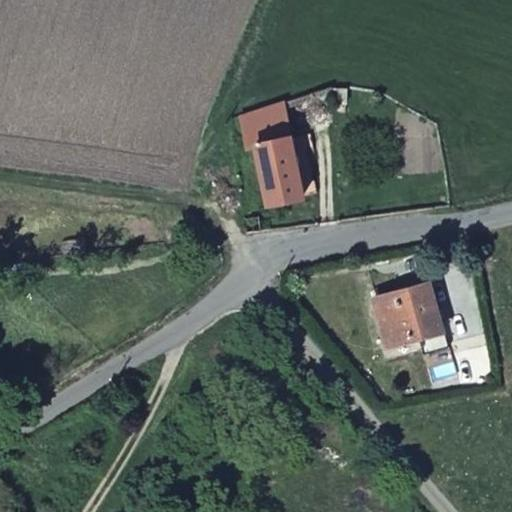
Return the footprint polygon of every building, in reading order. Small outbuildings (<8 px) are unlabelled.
[(277,103),(287,137),(331,122),(327,103),(324,86),(277,103)] [(324,86),(327,103),(341,106),(341,88),(324,86)] [(277,103),(238,117),(246,147),(249,147),(267,207),(304,197),(287,137),(277,103)] [(257,220),(243,222),(246,236),(261,234),(257,220)] [(377,296),(392,347),(436,334),(419,283),(377,296)]
